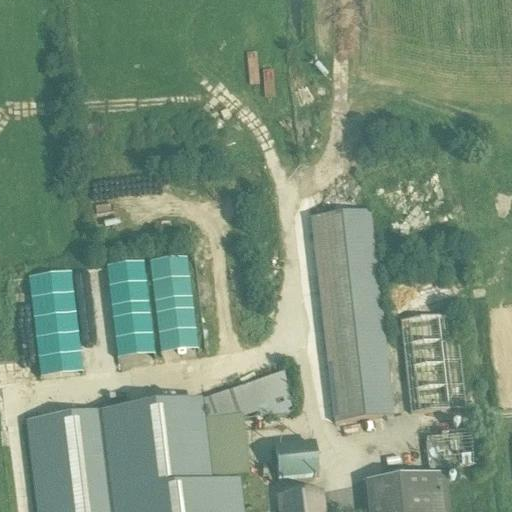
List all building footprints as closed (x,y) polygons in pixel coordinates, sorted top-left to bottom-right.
[(335,426),(393,420),(371,216),(312,222),(335,426)] [(411,416),(464,410),(454,318),(400,324),(411,416)] [(242,425),(292,418),(284,376),(203,403),(206,424),(241,421),(242,425)] [(28,425),(38,511),(239,511),(236,484),(207,487),(198,405),(28,425)] [(469,433),(422,438),(425,467),(428,467),(428,473),(473,468),(473,467),(484,466),(482,448),(471,449),(469,433)] [(278,484),(319,479),(315,445),(274,450),(278,484)] [(367,511),(449,511),(447,480),(365,489),(367,511)] [(278,511),(323,511),(322,494),(277,499),(278,511)]
